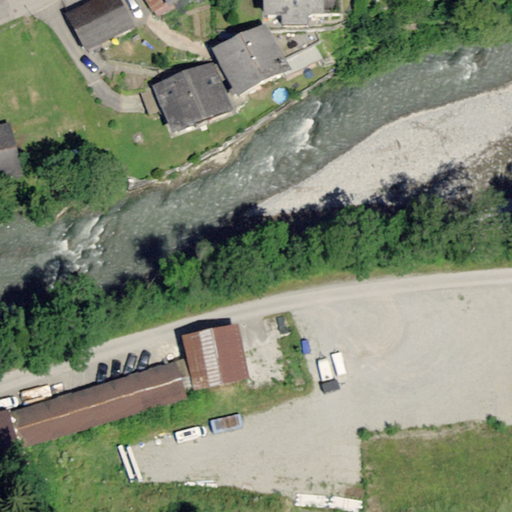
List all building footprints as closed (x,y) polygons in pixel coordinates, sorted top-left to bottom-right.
[(119,0),(101,0),(71,16),(87,47),(132,24),(119,0)] [(264,0),(264,12),(336,13),(336,0),(264,0)] [(265,24),(215,49),(237,92),(286,67),(265,24)] [(209,63),(154,86),(173,129),(227,106),(209,63)] [(11,126),(0,128),(0,175),(20,171),(11,126)] [(234,325),(185,337),(197,385),(245,374),(234,325)] [(175,363),(16,411),(26,443),(184,395),(175,363)]
